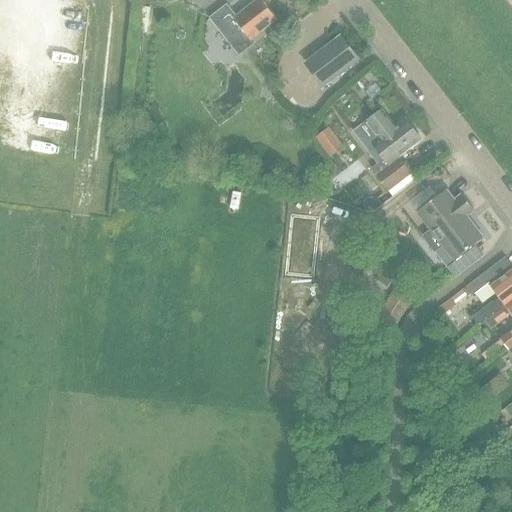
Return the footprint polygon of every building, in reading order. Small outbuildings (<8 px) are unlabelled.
[(250,39),(276,19),(261,0),(257,0),(236,17),(226,5),(215,14),(240,47),(250,39)] [(323,86),(358,60),(340,36),(305,63),(323,86)] [(372,108),(393,101),(387,83),(366,91),(372,108)] [(381,110),(352,132),(367,152),(374,146),(384,159),(371,168),(376,175),(389,165),(387,163),(397,155),(419,139),(406,121),(396,129),(381,110)] [(320,134),(319,144),(322,149),(336,138),(328,127),(320,134)] [(338,175),(359,167),(351,146),(330,154),(338,175)] [(376,175),(388,191),(411,174),(399,157),(389,165),(376,175)] [(417,212),(430,229),(421,236),(435,253),(443,246),(454,260),(483,238),(466,216),(474,210),(462,194),(454,200),(446,190),(417,212)] [(291,215),(284,274),(313,277),(319,218),(291,215)] [(472,295),(495,278),(488,269),(466,286),(472,295)] [(485,321),(511,300),(511,269),(491,286),(500,297),(494,302),(492,301),(472,317),(479,326),(485,321)] [(377,316),(395,327),(411,301),(394,290),(377,316)] [(463,290),(452,298),(457,305),(468,296),(463,290)] [(511,300),(485,321),(491,328),(507,315),(506,314),(511,311),(511,313),(511,329),(501,339),(509,349),(511,346),(511,300)] [(479,357),(500,346),(496,338),(475,348),(479,357)] [(488,402),(509,386),(500,374),(479,390),(488,402)]
